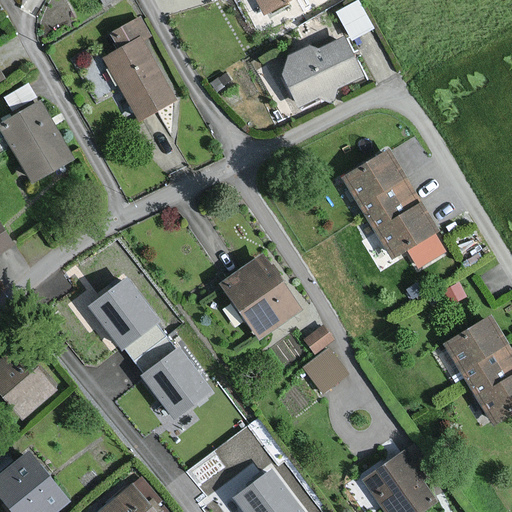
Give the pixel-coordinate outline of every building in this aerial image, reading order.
[(292,0),(257,0),(266,15),(292,0)] [(374,29),(357,1),(334,14),(351,43),(374,29)] [(150,39),(138,19),(109,37),(118,52),(103,61),(140,121),(178,98),(144,43),(150,39)] [(312,47),(285,60),(282,79),(297,109),(362,78),(344,41),(315,54),(312,47)] [(74,156),(42,101),(2,124),(34,179),(74,156)] [(399,170),(389,153),(345,180),(392,258),(436,232),(428,219),(399,170)] [(0,253),(12,245),(0,227),(0,253)] [(301,310),(262,256),(223,284),(263,338),(301,310)] [(157,321),(126,282),(93,307),(124,347),(157,321)] [(511,410),(511,349),(492,317),(449,343),(496,421),(511,410)] [(333,338),(324,326),(307,339),(316,351),(333,338)] [(56,390),(19,346),(0,362),(0,393),(22,419),(56,390)] [(348,372),(329,349),(305,368),(324,391),(348,372)] [(209,390),(178,351),(146,376),(176,416),(209,390)] [(434,471),(416,445),(367,479),(389,511),(420,511),(437,501),(422,479),(434,471)] [(55,511),(71,499),(31,451),(0,477),(0,493),(15,511),(55,511)] [(302,511),(272,473),(239,498),(249,511),(302,511)] [(156,511),(134,484),(100,511),(156,511)]
